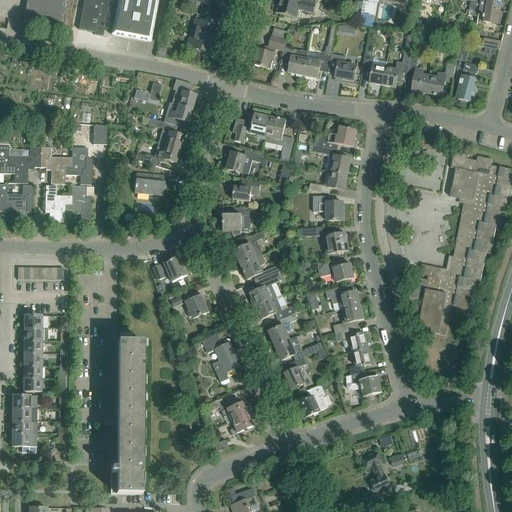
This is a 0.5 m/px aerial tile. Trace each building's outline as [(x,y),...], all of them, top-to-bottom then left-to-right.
[(68,0),(27,0),(23,22),(63,30),(68,0)] [(83,0),(78,30),(94,33),(96,26),(91,25),(92,18),(97,18),(98,14),(96,13),(96,9),(99,9),(99,5),(89,4),(90,0),(83,0)] [(102,37),(108,0),(90,0),(89,4),(99,5),(99,9),(96,9),(96,13),(98,14),(97,18),(92,18),(91,25),(96,26),(94,33),(94,35),(102,37)] [(150,43),(158,0),(117,0),(111,35),(150,43)] [(211,0),(217,0),(218,0),(183,0),(182,5),(198,9),(199,3),(210,6),(211,0)] [(281,0),(277,14),(296,19),(298,11),(313,15),(317,0),(281,0)] [(479,9),(481,0),(454,0),(454,4),(455,4),(455,0),(460,0),(460,1),(463,1),(462,0),(463,0),(471,1),(469,16),(478,18),(479,10),(479,9)] [(481,0),(479,9),(479,10),(478,18),(483,19),(483,21),(498,23),(502,0),(481,0)] [(208,53),(212,38),(215,39),(216,36),(214,32),(217,20),(197,14),(190,38),(194,39),(192,48),(208,53)] [(329,69),(331,57),(336,25),(332,24),(327,48),(326,47),(325,56),(318,54),(316,62),(307,60),(306,60),(303,76),(318,79),(320,68),(329,69)] [(283,52),(284,49),(286,42),(289,33),(275,29),(268,53),(259,50),(255,66),(271,70),(268,69),(270,61),(273,62),(276,50),(283,52)] [(407,74),(405,84),(406,84),(408,73),(410,58),(414,36),(407,35),(407,36),(401,35),(401,38),(407,39),(402,64),(397,63),(395,70),(386,69),(383,87),(396,89),(397,83),(400,83),(402,73),(407,74)] [(499,51),(501,43),(484,40),(482,48),(499,51)] [(306,60),(307,60),(308,53),(290,49),(291,43),(286,42),(284,49),(282,60),(291,61),(288,74),(303,76),(306,60)] [(367,51),(364,66),(370,67),(368,77),(371,78),(370,84),(383,87),(386,69),(387,65),(385,63),(379,62),(377,60),(375,59),(372,57),(373,52),(374,46),(368,45),(367,51)] [(332,55),(331,57),(329,69),(328,74),(336,75),(335,79),(354,82),(357,67),(345,65),(346,58),(332,55)] [(419,60),(410,58),(408,73),(416,75),(413,92),(427,95),(430,78),(423,76),(423,72),(417,70),(419,60)] [(462,77),(456,99),(473,103),(476,89),(473,89),(475,81),(475,80),(476,75),(477,75),(479,67),(466,64),(464,71),(470,73),(468,79),(462,77)] [(438,79),(430,78),(427,95),(434,96),(434,97),(437,97),(437,96),(442,97),(445,80),(453,81),(455,66),(447,65),(445,75),(439,74),(438,79)] [(175,91),(171,104),(193,110),(196,97),(191,95),(193,86),(176,81),(173,90),(175,91)] [(189,124),(193,110),(178,106),(171,104),(169,103),(164,123),(174,126),(177,127),(179,121),(189,124)] [(266,138),(271,118),(255,115),(251,130),(244,128),(245,122),(237,119),(234,133),(237,134),(235,142),(243,144),(246,133),(266,138)] [(283,137),(286,126),(287,127),(288,122),(287,120),(281,118),(280,120),(278,119),(278,120),(271,118),(266,138),(265,143),(284,147),(281,158),(289,160),(294,140),(283,137)] [(172,134),(174,126),(164,123),(151,119),(149,126),(163,129),(161,137),(158,145),(179,151),(181,144),(182,145),(183,142),(182,142),(183,138),(184,138),(184,137),(172,134)] [(94,126),(93,146),(106,146),(107,127),(94,126)] [(329,137),(320,135),(317,148),(338,152),(339,146),(353,148),(356,131),(351,130),(340,128),(338,136),(330,135),(329,137)] [(9,166),(9,157),(8,157),(8,150),(10,150),(10,148),(8,148),(8,145),(0,145),(0,174),(14,175),(14,166),(9,166)] [(176,163),(179,151),(158,145),(156,151),(154,157),(161,159),(160,160),(176,164),(177,163),(176,163)] [(40,169),(40,148),(29,148),(29,149),(29,158),(9,157),(9,166),(14,166),(14,175),(14,184),(28,185),(28,169),(40,169)] [(71,167),(71,159),(50,158),(50,149),(51,149),(40,148),(40,169),(51,170),(51,185),(65,186),(65,177),(65,167),(71,167)] [(338,152),(317,148),(316,155),(327,157),(325,171),(332,173),(348,176),(351,160),(337,158),(338,152)] [(91,187),(92,160),(92,159),(85,159),(85,155),(86,149),(70,149),(70,151),(72,151),(72,159),(71,159),(71,167),(65,167),(65,177),(81,177),(80,186),(91,187)] [(242,181),(246,181),(247,181),(252,161),(266,165),(268,158),(246,152),(245,152),(246,152),(251,154),(250,159),(232,154),(227,170),(243,175),(242,181)] [(481,282),(486,254),(491,255),(496,226),(501,227),(506,199),(510,200),(511,191),(511,170),(491,167),(492,160),(477,157),(476,162),(467,160),(468,156),(453,153),(450,169),(454,170),(449,198),(463,201),(453,257),(449,257),(446,270),(425,266),(423,277),(428,277),(427,281),(418,279),(418,275),(419,275),(414,274),(410,299),(420,301),(420,300),(424,301),(418,332),(418,331),(417,332),(439,336),(446,337),(449,321),(468,324),(475,281),(481,282)] [(141,154),(138,162),(152,166),(158,168),(160,160),(161,159),(154,157),(154,158),(141,154)] [(345,192),(348,176),(332,173),(329,189),(345,192)] [(136,174),(134,194),(163,197),(164,193),(168,194),(168,193),(164,192),(164,188),(168,188),(168,190),(167,190),(169,190),(170,178),(136,174)] [(261,183),(247,181),(246,181),(245,189),(234,188),(233,201),(250,203),(251,196),(259,197),(261,183)] [(0,185),(0,213),(14,213),(14,204),(6,204),(6,195),(7,186),(8,186),(8,184),(5,184),(5,186),(0,185)] [(311,184),(309,191),(326,194),(327,187),(311,184)] [(22,196),(6,195),(6,204),(14,204),(14,213),(13,223),(27,223),(27,217),(26,217),(27,214),(32,214),(33,186),(22,186),(22,187),(23,187),(22,196)] [(91,224),(92,197),(86,197),(86,188),(74,188),(74,186),(72,186),(72,197),(72,205),(66,205),(66,215),(81,215),(81,224),(80,224),(91,224)] [(65,224),(66,215),(66,205),(72,205),(72,197),(56,197),(56,188),(57,188),(57,187),(46,187),(45,214),(52,214),(52,218),(52,223),(65,224)] [(327,213),(327,221),(343,222),(343,204),(329,204),(329,198),(313,197),(313,213),(327,213)] [(223,216),(223,231),(234,231),(234,236),(242,236),(242,231),(251,231),(251,210),(234,210),(234,216),(223,216)] [(301,229),(302,238),(323,237),(322,228),(301,229)] [(265,238),(263,232),(248,239),(250,245),(235,251),(241,266),(263,256),(257,242),(265,238)] [(348,252),(345,234),(322,238),(326,256),(348,252)] [(266,262),(263,256),(241,266),(248,280),(263,274),(261,267),(265,265),(266,262)] [(166,266),(161,268),(163,273),(168,271),(173,283),(187,276),(179,258),(165,264),(166,266)] [(335,261),(317,265),(320,278),(334,275),(336,283),(355,279),(351,265),(337,268),(335,261)] [(281,273),(280,272),(284,271),(289,269),(286,263),(282,265),(278,267),(265,273),(267,278),(262,280),(262,282),(263,281),(262,281),(268,279),(279,274),(281,273)] [(165,278),(161,268),(160,266),(154,268),(153,269),(158,281),(165,278)] [(282,281),(279,274),(268,279),(271,286),(282,281)] [(174,293),(176,299),(188,294),(185,288),(174,293)] [(266,288),(251,295),(256,307),(271,301),(266,288)] [(358,293),(352,294),(346,295),(344,288),(325,292),(327,300),(337,298),(338,304),(341,304),(343,311),(361,306),(358,293)] [(194,320),(201,317),(209,313),(201,297),(188,303),(185,296),(171,302),(174,309),(187,304),(194,320)] [(276,299),(271,301),(256,307),(262,320),(275,315),(278,321),(295,315),(297,314),(294,307),(282,312),(276,299)] [(364,320),(361,306),(343,311),(345,317),(342,318),(343,324),(333,327),(335,335),(341,334),(353,331),(352,323),(364,320)] [(297,320),(295,315),(278,321),(281,328),(269,333),(275,347),(290,341),(290,340),(287,333),(294,330),(291,324),(294,322),(297,320)] [(42,330),(42,323),(48,323),(48,317),(42,317),(24,317),(24,330),(42,330)] [(48,330),(42,330),(24,330),(23,342),(41,342),(48,343),(48,330)] [(368,334),(361,335),(357,336),(356,330),(353,331),(341,334),(343,341),(345,341),(346,350),(349,349),(350,354),(369,350),(368,345),(370,344),(368,334)] [(218,334),(202,341),(208,353),(208,354),(215,351),(221,362),(213,365),(221,384),(229,380),(226,373),(241,367),(230,343),(223,346),(218,334)] [(300,345),(297,338),(297,337),(290,340),(290,341),(275,347),(282,361),(293,356),(296,362),(305,358),(309,356),(306,350),(303,352),(300,345)] [(41,355),(41,342),(23,342),(23,355),(41,355)] [(111,478),(111,495),(120,495),(142,495),(144,343),(120,343),(118,343),(118,344),(121,344),(120,426),(120,462),(117,462),(114,462),(114,469),(111,469),(111,478)] [(373,365),(369,350),(350,354),(352,360),(354,360),(355,367),(349,368),(351,377),(364,373),(362,368),(373,365)] [(41,368),(41,355),(23,355),(23,367),(41,368)] [(308,365),(305,358),(296,362),(292,364),(294,370),(285,374),(288,383),(287,384),(290,390),(291,390),(292,390),(296,389),(298,388),(306,384),(299,369),(308,365)] [(41,380),(41,368),(23,367),(23,380),(41,380)] [(351,377),(346,378),(347,389),(349,391),(361,390),(363,398),(382,394),(378,377),(371,379),(367,380),(365,373),(364,373),(351,377)] [(41,393),(41,380),(23,380),(23,393),(41,393)] [(306,418),(328,408),(323,397),(325,396),(323,392),(327,390),(324,385),(308,392),(311,399),(300,404),(306,418)] [(37,397),(30,397),(12,397),(12,410),(37,410),(37,397)] [(218,400),(206,406),(207,414),(222,407),(218,400)] [(231,423),(248,415),(243,404),(245,403),(245,402),(222,412),(224,418),(230,417),(232,422),(230,423),(231,423)] [(37,423),(37,410),(12,410),(12,422),(37,423)] [(253,427),(248,415),(231,423),(233,423),(235,427),(230,431),(233,436),(256,426),(255,426),(253,427)] [(37,435),(37,423),(12,422),(12,435),(37,435)] [(382,433),(385,440),(394,436),(391,429),(382,433)] [(228,433),(219,434),(220,441),(229,440),(228,433)] [(36,448),(37,435),(12,435),(12,448),(36,448)] [(226,441),(214,446),(215,454),(229,448),(226,441)] [(379,454),(362,461),(366,470),(372,467),(378,479),(372,482),(373,485),(371,488),(373,492),(376,492),(377,493),(391,487),(380,463),(383,462),(379,454)] [(392,467),(405,463),(403,454),(390,458),(392,467)] [(413,483),(404,486),(406,493),(415,491),(413,483)] [(252,490),(231,498),(234,505),(232,506),(233,511),(249,511),(248,506),(246,507),(244,502),(255,498),(252,490)]
